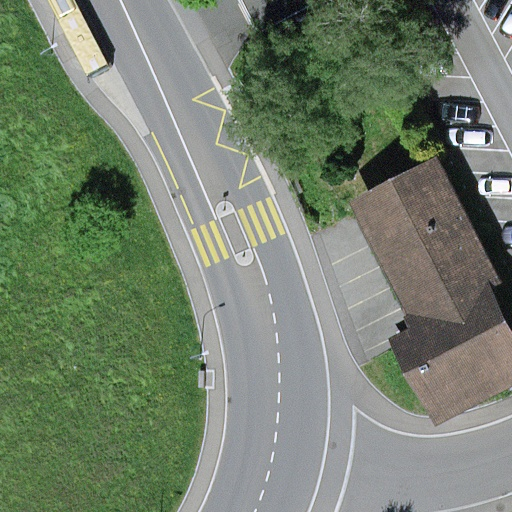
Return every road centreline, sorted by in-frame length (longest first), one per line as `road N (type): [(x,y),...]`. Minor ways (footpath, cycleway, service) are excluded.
road 1 (tertiary): [(268,459),(282,394),(277,336),(225,211),(119,0)]
road 2 (residential): [(439,473),(333,476),(268,459)]
